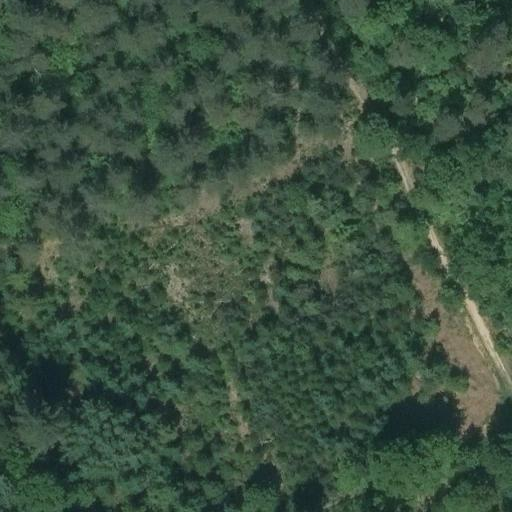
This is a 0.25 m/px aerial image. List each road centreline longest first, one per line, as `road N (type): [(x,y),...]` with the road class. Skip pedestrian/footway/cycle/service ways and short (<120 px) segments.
road 1 (track): [(0,319),(102,511),(279,511),(511,431)]
road 2 (track): [(511,406),(299,0)]
